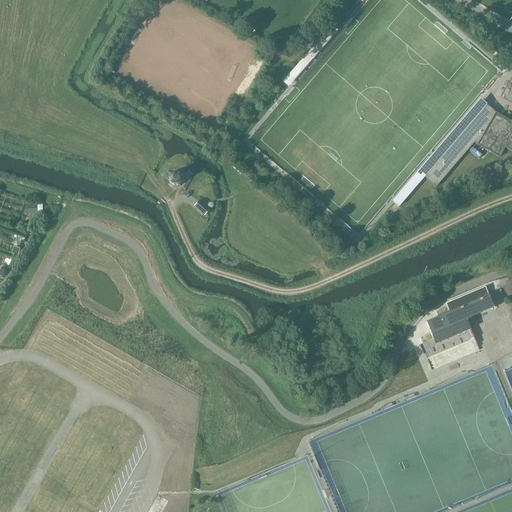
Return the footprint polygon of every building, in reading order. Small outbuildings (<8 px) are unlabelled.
[(494,111),(486,104),(424,178),(436,187),(474,143),(499,157),(502,152),(503,152),(505,148),(511,152),(511,120),(511,122),(497,113),(496,112),(494,111)] [(184,182),(184,176),(179,172),(173,172),(169,177),(169,183),(174,187),(180,187),(184,182)] [(204,216),(209,211),(199,201),(194,207),(204,216)] [(485,288),(446,304),(449,313),(427,323),(434,339),(422,345),(419,346),(425,359),(474,339),(466,319),(493,307),(494,308),(489,296),(488,296),(485,288)] [(446,307),(436,312),(438,317),(449,313),(446,307)] [(431,334),(420,339),(422,344),(433,339),(431,334)]
